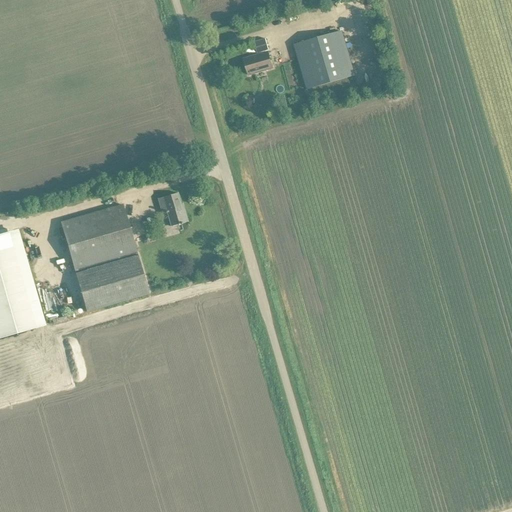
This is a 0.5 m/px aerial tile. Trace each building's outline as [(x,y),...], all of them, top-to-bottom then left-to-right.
[(307,89),(354,75),(341,31),(295,45),(307,89)] [(248,75),(273,68),(268,52),(244,59),(248,75)] [(158,198),(161,208),(162,213),(167,212),(171,226),(181,224),(183,224),(182,223),(187,222),(185,213),(183,213),(178,193),(158,198)] [(123,205),(61,222),(75,271),(137,254),(123,205)] [(0,337),(35,327),(9,234),(0,236),(0,337)] [(137,254),(75,271),(87,312),(148,294),(137,254)] [(43,341),(45,351),(0,363),(0,405),(167,358),(156,319),(83,340),(80,331),(43,341)]
